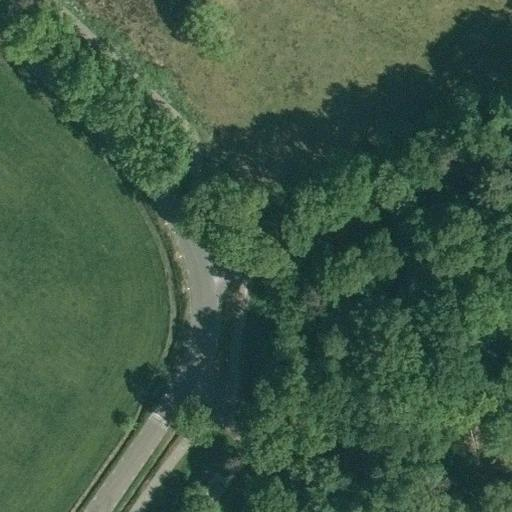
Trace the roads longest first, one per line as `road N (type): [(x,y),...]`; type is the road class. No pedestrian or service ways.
road 1 (unclassified): [(205,285),(511,147)]
road 2 (tertiary): [(205,285),(193,242),(162,192),(0,31)]
road 3 (unclassified): [(325,511),(190,379)]
road 4 (tertiary): [(101,511),(190,379)]
